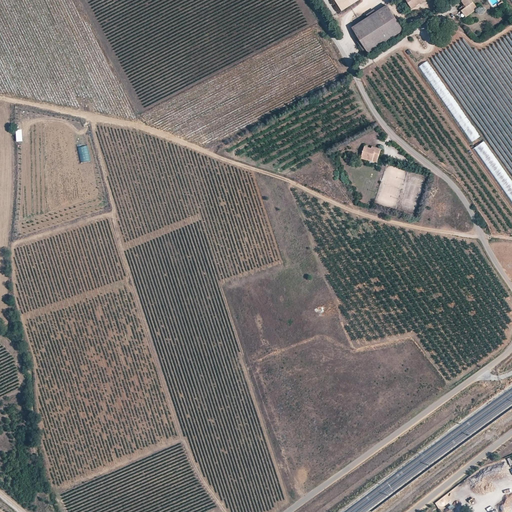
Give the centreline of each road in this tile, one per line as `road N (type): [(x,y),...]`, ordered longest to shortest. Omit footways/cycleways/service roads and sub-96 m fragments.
road 1 (track): [(0,98),(136,121),(268,166),(350,208),(482,235)]
road 2 (unclassified): [(511,287),(460,193),(370,106),(311,0)]
road 3 (unclassified): [(288,511),(511,346)]
road 4 (unclassified): [(511,433),(410,511)]
